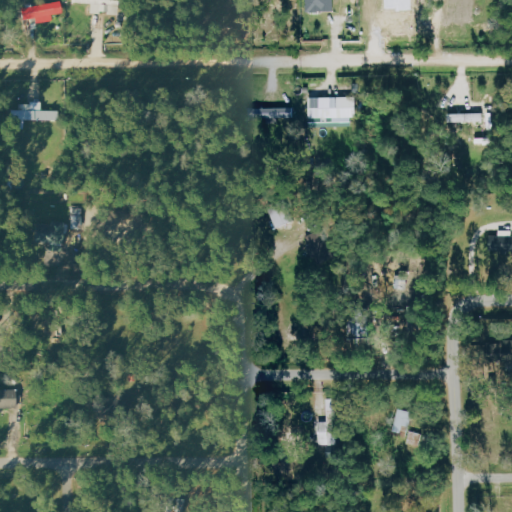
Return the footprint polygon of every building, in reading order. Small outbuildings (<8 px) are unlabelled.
[(92,4),(91,14),(119,15),(119,0),(74,0),(74,4),(92,4)] [(307,0),(308,12),(335,11),(334,0),(307,0)] [(24,21),(35,19),(36,25),(55,21),(54,16),(64,14),(62,1),(22,9),(24,21)] [(311,97),(312,128),(353,127),(353,117),(358,117),(358,96),(311,97)] [(12,130),(25,129),(25,121),(59,120),(59,111),(42,112),(42,103),(20,103),(20,111),(12,111),(12,130)] [(249,118),(294,117),(294,107),(249,108),(249,118)] [(484,114),(450,114),(451,122),(484,122),(484,114)] [(270,210),(279,228),(296,220),(287,202),(270,210)] [(65,224),(37,223),(37,242),(51,243),(50,251),(64,252),(65,224)] [(307,236),(318,265),(334,259),(322,230),(307,236)] [(511,251),(511,235),(491,236),(492,251),(511,251)] [(422,306),(410,307),(411,336),(423,336),(422,306)] [(350,309),(350,336),(369,336),(369,309),(350,309)] [(511,360),(511,340),(501,340),(501,344),(493,344),(493,360),(511,360)] [(18,390),(0,390),(0,414),(2,414),(2,409),(18,409),(18,390)] [(328,422),(320,422),(320,445),(338,444),(336,399),(327,399),(328,422)] [(391,433),(398,409),(411,412),(405,437),(391,433)] [(408,443),(420,446),(423,434),(411,431),(408,443)]
